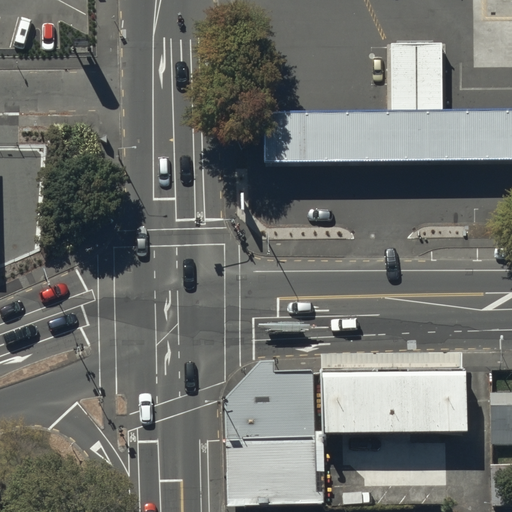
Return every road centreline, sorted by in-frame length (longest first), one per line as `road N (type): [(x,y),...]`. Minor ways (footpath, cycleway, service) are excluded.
road 1 (secondary): [(177,319),(234,305),(511,302)]
road 2 (secondary): [(168,0),(177,319)]
road 3 (secondary): [(177,319),(181,511)]
road 4 (secondary): [(143,511),(81,428),(42,406),(0,398)]
road 5 (secondary): [(177,319),(0,380)]
